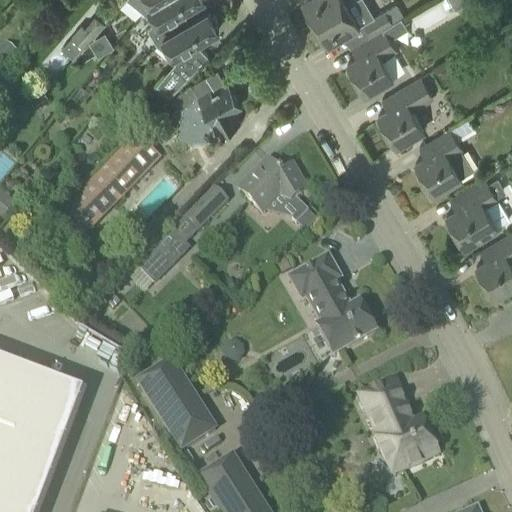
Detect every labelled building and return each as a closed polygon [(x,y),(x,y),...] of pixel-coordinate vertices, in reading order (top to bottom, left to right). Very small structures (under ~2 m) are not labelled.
[(159,0),(129,0),(143,11),(142,12),(148,6),(151,4),(152,5),(159,0)] [(159,0),(152,5),(151,4),(148,6),(142,12),(153,21),(147,29),(156,44),(162,37),(165,35),(165,36),(189,22),(182,11),(201,0),(159,0)] [(347,4),(344,0),(303,0),(301,1),(314,23),(347,4)] [(450,0),(456,9),(471,0),(450,0)] [(360,26),(347,4),(314,23),(327,45),(360,26)] [(385,10),(363,23),(370,36),(382,29),(392,23),(385,10)] [(211,17),(208,11),(207,11),(189,22),(165,36),(165,35),(162,37),(156,44),(171,57),(185,80),(209,56),(199,47),(197,42),(218,30),(215,23),(217,22),(213,15),(211,17)] [(81,24),(70,35),(85,48),(106,25),(104,23),(95,15),(84,27),(81,24)] [(357,58),(347,64),(365,95),(383,85),(393,79),(381,58),(395,50),(382,29),(370,36),(351,48),(357,58)] [(190,82),(174,97),(179,107),(198,140),(217,130),(219,133),(223,131),(240,121),(233,109),(239,105),(227,84),(225,85),(217,70),(199,80),(192,84),(190,82)] [(420,77),(399,89),(382,99),(388,109),(377,116),(396,147),(413,137),(423,130),(411,109),(432,97),(420,77)] [(461,178),(474,170),(449,129),(419,147),(425,157),(415,163),(433,194),(461,178)] [(77,247),(162,160),(136,135),(51,222),(77,247)] [(267,161),(238,191),(262,215),(263,214),(273,204),(289,221),(292,224),(304,236),(317,223),(305,211),(295,201),(307,194),(291,166),(281,172),(279,170),(278,172),(267,161)] [(464,247),(509,220),(484,178),(450,199),(456,210),(446,216),(464,247)] [(198,233),(227,203),(214,190),(185,220),(198,233)] [(17,206),(7,198),(0,206),(0,221),(3,224),(17,206)] [(511,286),(511,264),(510,260),(511,258),(511,231),(480,250),(486,260),(476,267),(494,298),(511,287),(511,286)] [(154,285),(187,251),(170,234),(137,268),(154,285)] [(327,258),(310,268),(289,280),(302,303),(306,301),(321,327),(323,326),(339,355),(358,344),(376,334),(359,304),(350,310),(335,284),(340,281),(327,258)] [(215,433),(172,364),(138,385),(182,454),(215,433)] [(0,511),(39,511),(83,397),(0,365),(0,511)] [(394,382),(376,390),(359,397),(382,450),(389,446),(401,473),(420,465),(438,457),(422,421),(413,425),(394,382)] [(265,511),(233,460),(199,481),(218,511),(265,511)]
